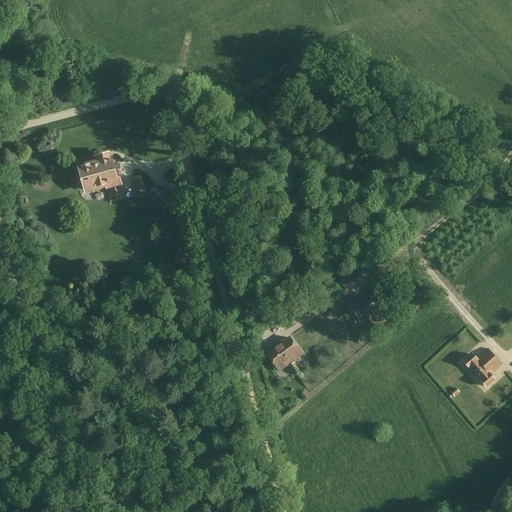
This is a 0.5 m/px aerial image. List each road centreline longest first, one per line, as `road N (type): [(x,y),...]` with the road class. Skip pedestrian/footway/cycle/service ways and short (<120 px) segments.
road 1 (track): [(0,131),(154,91),(172,102),(284,511)]
road 2 (track): [(511,151),(482,191),(406,245),(511,367)]
road 3 (track): [(0,226),(76,511)]
road 4 (track): [(406,245),(243,365)]
